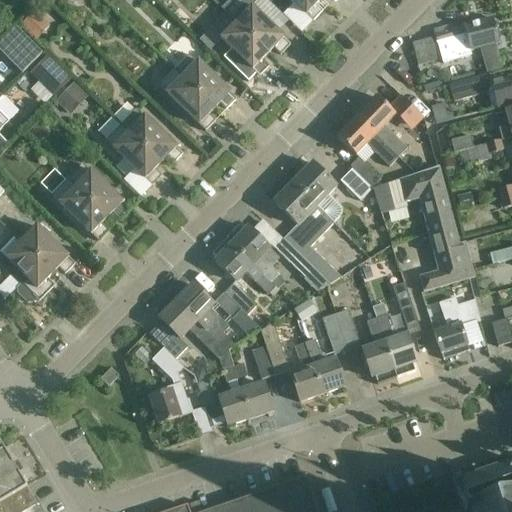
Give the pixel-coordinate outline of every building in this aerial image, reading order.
[(249,0),(230,0),(221,11),(227,17),(235,25),(236,24),(268,55),(273,50),(280,56),(290,46),(276,32),(271,28),(251,8),(255,5),(249,0)] [(288,0),(294,5),(293,5),(298,9),(312,23),(322,13),(315,6),(321,0),(320,0),(288,0)] [(50,28),(35,13),(21,27),(36,42),(50,28)] [(227,17),(213,32),(221,40),(220,40),(240,60),(244,64),(259,78),(269,68),(262,61),(268,55),(236,24),(235,25),(227,17)] [(435,39),(412,45),(417,64),(418,67),(442,60),(443,65),(471,57),(470,53),(480,50),(499,45),(492,20),(452,31),(451,28),(433,33),(435,39)] [(42,55),(16,29),(0,45),(0,52),(22,75),(42,55)] [(174,72),(214,110),(220,104),(226,111),(236,101),(222,87),(217,83),(190,56),(174,72)] [(214,110),(174,72),(159,87),(167,95),(166,95),(186,114),(186,115),(191,119),(205,133),(215,123),(208,116),(214,110)] [(497,110),(511,106),(511,78),(503,81),(503,78),(489,81),(488,76),(449,87),(454,105),(493,94),(497,110)] [(0,131),(1,131),(8,123),(17,114),(2,98),(0,100),(0,131)] [(356,119),(399,161),(407,152),(393,138),(384,129),(395,118),(376,99),(356,119)] [(414,130),(423,121),(402,100),(393,109),(414,130)] [(443,106),(430,109),(435,126),(454,121),(452,115),(446,117),(443,106)] [(183,156),(168,142),(164,137),(164,138),(144,118),(144,119),(136,111),(120,127),(160,165),(166,159),(173,166),(183,156)] [(399,161),(356,119),(337,139),(356,158),(366,147),(375,156),(390,170),(399,161)] [(24,136),(35,147),(47,135),(36,124),(24,136)] [(154,171),(160,165),(120,127),(105,142),(113,150),(132,169),(132,170),(151,188),(161,178),(154,171)] [(351,170),(353,172),(372,191),(381,182),(360,161),(351,170)] [(312,165),(292,185),(333,225),(342,216),(342,210),(329,197),(337,189),(312,165)] [(129,211),(115,197),(110,192),(90,173),(82,166),(67,181),(106,220),(112,214),(119,221),(129,211)] [(424,294),(441,289),(474,279),(469,260),(464,244),(459,246),(438,170),(413,178),(373,192),(381,217),(395,213),(393,208),(418,201),(435,269),(437,276),(420,280),(424,294)] [(360,203),(369,195),(372,191),(353,172),(341,184),(360,203)] [(101,226),(106,220),(67,181),(51,197),(59,205),(79,224),(83,229),(98,243),(107,233),(101,226)] [(340,280),(312,252),(310,250),(333,225),(292,185),(273,204),(298,228),(292,233),(283,242),(299,256),(314,271),(330,287),(340,280)] [(225,241),(275,290),(278,292),(283,287),(276,280),(278,277),(260,259),(269,250),(248,229),(245,232),(240,227),(225,241)] [(36,228),(21,244),(53,275),(58,269),(65,276),(75,266),(61,252),(56,247),(36,228)] [(12,235),(0,247),(0,260),(5,260),(16,270),(10,276),(21,286),(18,290),(17,295),(27,304),(32,305),(36,300),(39,303),(54,288),(47,281),(53,275),(21,244),(12,235)] [(305,280),(314,271),(299,256),(283,242),(280,239),(271,248),(289,265),(305,280)] [(275,290),(225,241),(212,255),(218,261),(215,264),(235,284),(223,296),(240,313),(241,312),(247,318),(257,307),(240,291),(242,289),(236,284),(245,275),(268,297),(275,290)] [(369,268),(362,271),(365,281),(372,279),(369,268)] [(419,278),(409,281),(414,298),(424,295),(419,278)] [(404,285),(393,289),(401,311),(412,307),(404,285)] [(180,300),(175,304),(214,342),(221,335),(234,347),(235,348),(241,343),(223,326),(212,326),(203,317),(213,307),(192,287),(188,291),(185,289),(177,297),(180,300)] [(509,290),(496,292),(499,310),(511,308),(509,290)] [(232,321),(240,313),(223,296),(215,304),(232,321)] [(461,328),(479,322),(473,302),(457,307),(455,300),(439,306),(447,330),(434,335),(441,356),(442,356),(443,362),(469,353),(461,328)] [(308,302),(294,311),(301,323),(316,313),(308,302)] [(179,341),(189,332),(219,362),(222,372),(232,369),(227,354),(228,353),(234,347),(221,335),(214,342),(175,304),(159,321),(179,341)] [(417,364),(410,346),(407,337),(394,342),(390,331),(391,330),(383,306),(372,310),(377,322),(396,380),(415,373),(413,366),(417,364)] [(348,312),(335,317),(347,353),(360,349),(348,312)] [(335,317),(322,321),(335,358),(347,353),(335,317)] [(362,353),(364,361),(371,380),(375,379),(377,386),(396,380),(377,322),(366,326),(370,337),(374,348),(362,353)] [(266,350),(275,378),(290,374),(273,325),(261,334),(266,350)] [(336,362),(323,366),(312,334),(302,338),(305,346),(304,347),(321,397),(345,389),(336,362)] [(290,377),(293,385),(299,404),(321,397),(304,347),(294,350),(298,361),(303,373),(290,377)] [(184,370),(178,364),(163,350),(152,362),(172,382),(174,388),(163,391),(165,394),(149,400),(158,426),(192,415),(199,437),(212,433),(205,411),(204,408),(193,414),(189,402),(187,403),(178,376),(184,370)] [(266,350),(252,354),(262,382),(275,378),(266,350)] [(243,366),(232,370),(236,382),(247,378),(243,366)] [(111,370),(100,381),(108,389),(119,378),(111,370)] [(232,370),(223,373),(227,385),(236,382),(232,370)] [(216,407),(210,388),(208,380),(196,384),(204,408),(205,411),(216,407)] [(241,393),(250,421),(273,413),(263,385),(241,393)] [(218,401),(221,409),(227,428),(250,421),(241,393),(218,401)] [(0,511),(26,511),(37,506),(3,450),(0,451),(0,511)] [(511,511),(511,461),(506,463),(506,464),(460,480),(460,479),(451,482),(461,511),(511,511)] [(315,511),(304,480),(248,499),(252,511),(315,511)] [(188,511),(187,507),(173,511),(252,511),(248,499),(209,511),(188,511)] [(201,511),(199,503),(189,507),(190,511),(201,511)]
